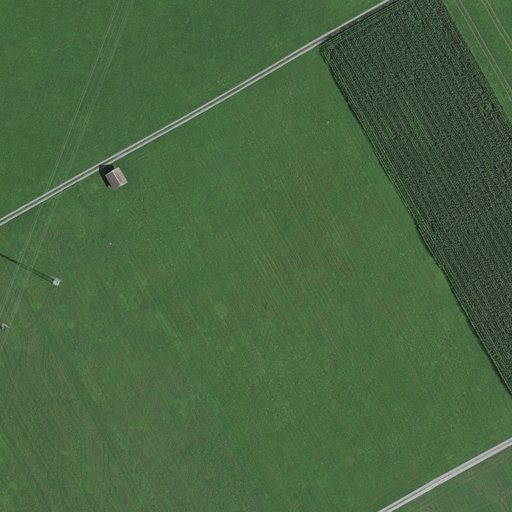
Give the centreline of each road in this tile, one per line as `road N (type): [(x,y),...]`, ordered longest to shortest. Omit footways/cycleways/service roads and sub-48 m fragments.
road 1 (track): [(0,221),(399,0)]
road 2 (track): [(385,511),(511,440)]
